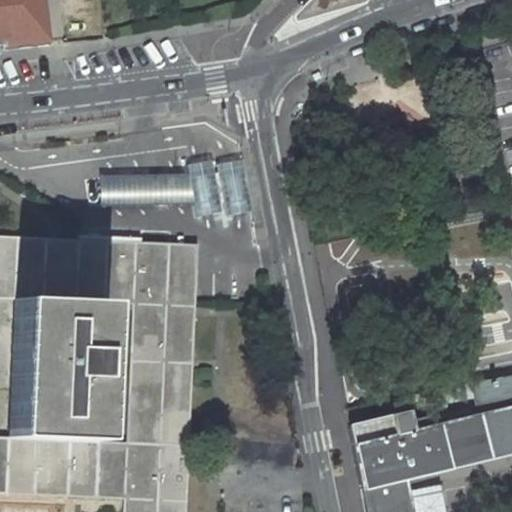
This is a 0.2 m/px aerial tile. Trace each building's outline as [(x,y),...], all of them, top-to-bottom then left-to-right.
[(0,0),(0,38),(25,36),(24,34),(38,32),(35,0),(0,0)] [(0,50),(40,46),(38,32),(24,34),(25,36),(0,38),(0,50)] [(511,206),(441,221),(443,232),(511,217),(511,206)] [(74,302),(102,303),(131,304),(125,442),(96,441),(9,437),(0,436),(0,298),(14,299),(43,300),(45,238),(0,235),(0,511),(184,511),(193,306),(165,305),(168,249),(140,247),(140,242),(140,238),(77,235),(77,239),(74,302)] [(43,300),(74,302),(77,239),(61,239),(45,238),(43,300)] [(165,305),(193,306),(196,245),(140,242),(140,247),(168,249),(165,305)] [(43,300),(14,299),(9,437),(96,441),(102,303),(74,302),(43,300)] [(511,376),(471,385),(477,416),(410,432),(406,413),(348,426),(361,490),(405,479),(511,453),(511,376)] [(417,411),(444,406),(441,391),(415,397),(417,411)] [(365,511),(411,511),(405,479),(361,490),(365,511)] [(408,490),(412,511),(443,511),(438,484),(408,490)]
